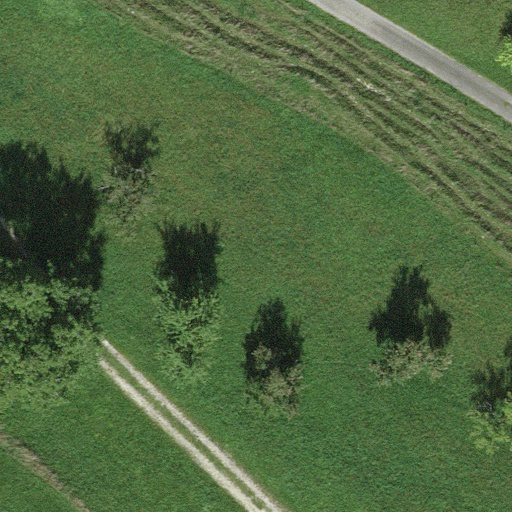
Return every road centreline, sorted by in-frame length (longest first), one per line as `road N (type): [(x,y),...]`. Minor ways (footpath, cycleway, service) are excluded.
road 1 (track): [(0,222),(119,372),(261,511)]
road 2 (track): [(511,104),(330,0)]
